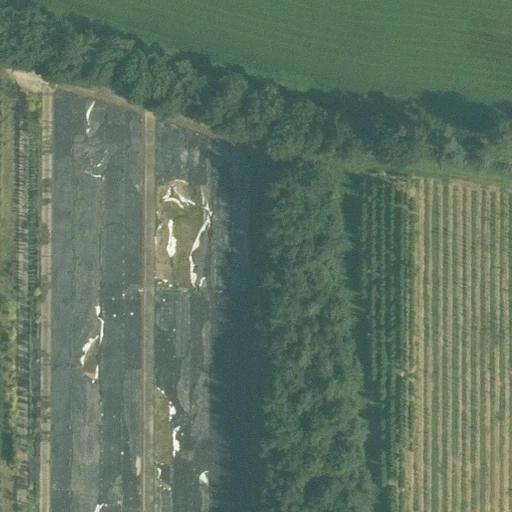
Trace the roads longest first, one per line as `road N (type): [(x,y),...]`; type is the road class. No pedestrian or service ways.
road 1 (track): [(146,511),(149,107),(45,81),(43,511)]
road 2 (track): [(511,180),(395,157),(360,161),(340,175),(322,160),(254,151),(149,107)]
road 3 (track): [(374,511),(340,175)]
